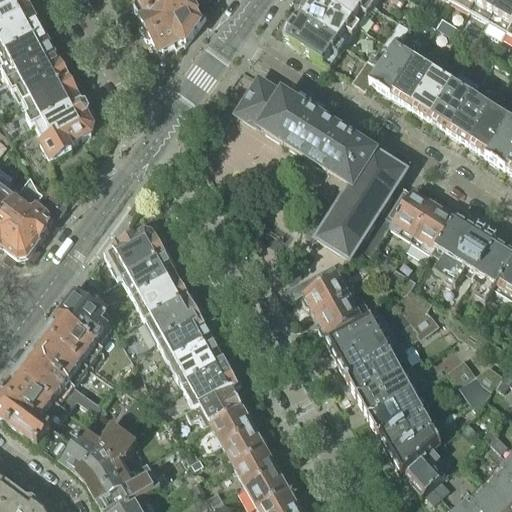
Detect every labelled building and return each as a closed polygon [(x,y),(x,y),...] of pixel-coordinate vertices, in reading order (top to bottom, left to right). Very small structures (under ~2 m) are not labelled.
[(0,35),(31,18),(26,9),(28,5),(25,0),(12,0),(0,6),(0,35)] [(133,16),(140,29),(187,3),(185,0),(136,0),(138,2),(134,4),(137,9),(135,10),(133,16)] [(203,0),(215,9),(216,10),(223,0),(203,0)] [(311,0),(312,4),(359,33),(373,12),(353,0),(311,0)] [(353,0),(373,12),(382,0),(353,0)] [(398,0),(391,0),(389,3),(401,11),(405,5),(398,0)] [(455,0),(451,7),(470,18),(480,0),(455,0)] [(480,0),(470,18),(489,29),(505,0),(480,0)] [(511,0),(505,0),(489,29),(484,38),(502,48),(507,39),(511,29),(511,0)] [(187,3),(140,29),(139,30),(138,33),(145,46),(149,47),(151,46),(157,58),(163,59),(173,53),(175,57),(175,58),(176,58),(176,57),(184,53),(206,24),(203,22),(198,18),(196,19),(187,3)] [(338,49),(345,53),(359,33),(312,4),(307,10),(301,11),(296,17),(297,23),(338,49)] [(0,64),(44,41),(42,38),(44,35),(40,28),(36,28),(31,18),(0,35),(0,64)] [(428,27),(434,30),(438,24),(432,20),(428,27)] [(338,49),(297,23),(298,24),(294,31),(287,31),(286,31),(282,38),(283,44),(283,45),(329,75),(345,53),(338,49)] [(436,34),(454,45),(460,36),(442,25),(436,34)] [(385,49),(393,55),(397,49),(407,34),(398,28),(385,49)] [(0,78),(7,90),(55,64),(50,53),(52,50),(48,42),(44,42),(44,41),(0,64),(0,69),(4,76),(0,78)] [(390,105),(390,104),(413,67),(403,60),(406,55),(397,49),(393,55),(382,71),(379,75),(369,91),(390,105)] [(491,67),(509,78),(511,73),(511,70),(495,60),(491,67)] [(7,90),(19,111),(22,109),(23,111),(68,87),(66,84),(68,80),(64,73),(60,73),(55,64),(7,90)] [(379,75),(382,71),(373,65),(370,69),(379,75)] [(364,97),(369,91),(379,75),(370,69),(366,67),(351,89),(364,97)] [(390,104),(409,115),(436,74),(426,67),(423,72),(413,67),(390,104)] [(409,115),(428,127),(455,86),(436,74),(409,115)] [(428,127),(447,140),(474,98),(455,86),(428,127)] [(31,134),(33,133),(79,108),(74,99),(76,96),(72,88),(68,88),(68,87),(23,111),(28,121),(25,123),(31,134)] [(385,201),(392,205),(400,194),(407,182),(272,96),(259,87),(236,121),(247,128),(338,186),(333,195),(333,198),(343,205),(314,249),(342,267),(385,201)] [(447,140),(467,152),(493,110),(474,98),(447,140)] [(79,108),(33,133),(41,148),(40,148),(50,168),(71,157),(69,152),(90,140),(92,133),(87,121),(88,118),(84,110),(80,110),(79,108)] [(467,152),(485,164),(511,122),(493,110),(467,152)] [(504,177),(505,176),(511,164),(511,122),(485,164),(484,165),(504,177)] [(0,225),(19,203),(6,193),(13,184),(0,174),(0,225)] [(45,201),(35,195),(30,186),(19,203),(0,225),(0,227),(34,254),(38,249),(39,249),(51,233),(50,232),(52,229),(47,219),(38,213),(36,210),(40,208),(45,201)] [(53,190),(46,199),(66,214),(72,205),(53,190)] [(376,254),(388,235),(410,201),(400,194),(392,205),(389,210),(381,222),(359,256),(371,262),(376,254)] [(388,235),(411,249),(436,209),(424,201),(422,204),(412,198),(410,201),(388,235)] [(66,214),(46,199),(45,201),(40,208),(52,217),(59,222),(66,214)] [(431,262),(435,257),(454,225),(444,219),(447,215),(436,209),(411,249),(431,262)] [(433,279),(444,286),(474,238),(464,231),(463,229),(459,226),(456,226),(454,225),(435,257),(444,262),(433,279)] [(0,227),(0,253),(2,255),(3,255),(8,258),(7,259),(8,259),(18,267),(27,265),(34,255),(35,254),(34,254),(0,227)] [(465,275),(475,281),(495,250),(492,248),(491,245),(486,243),(483,243),(474,238),(444,286),(455,292),(465,275)] [(117,289),(122,286),(169,260),(161,245),(155,248),(151,241),(145,239),(122,252),(121,249),(118,249),(112,252),(104,264),(117,289)] [(485,311),(493,297),(511,267),(511,260),(504,256),(504,253),(499,251),(496,251),(495,250),(475,281),(484,287),(473,304),(485,311)] [(376,254),(371,262),(382,269),(383,270),(389,262),(376,254)] [(122,286),(134,308),(175,285),(172,278),(177,275),(169,260),(122,286)] [(387,272),(390,279),(394,273),(387,267),(385,270),(387,272)] [(503,298),(511,303),(511,267),(493,297),(501,302),(503,298)] [(333,272),(324,277),(289,296),(294,305),(302,300),(337,281),(333,272)] [(376,278),(380,286),(391,280),(390,279),(387,272),(376,278)] [(391,280),(380,286),(384,294),(395,288),(391,280)] [(310,314),(315,323),(353,302),(347,289),(343,292),(337,281),(302,300),(304,303),(303,303),(302,307),(305,313),(309,314),(310,314)] [(134,308),(146,331),(193,304),(185,290),(179,293),(175,285),(134,308)] [(87,287),(59,323),(98,352),(112,333),(112,332),(106,323),(87,287)] [(406,292),(399,296),(403,303),(407,301),(410,297),(406,292)] [(398,313),(410,330),(418,340),(420,343),(422,346),(439,333),(427,318),(431,311),(432,310),(410,297),(407,301),(403,303),(394,308),(398,313)] [(326,343),(327,345),(370,321),(363,307),(358,309),(353,302),(315,323),(320,332),(319,332),(318,336),(322,342),(325,343),(326,343)] [(146,331),(158,351),(199,328),(195,321),(201,318),(193,304),(146,331)] [(324,347),(337,369),(353,360),(357,368),(363,364),(367,370),(398,353),(378,317),(370,321),(327,345),(324,347)] [(106,323),(112,332),(119,328),(114,319),(106,323)] [(462,330),(471,335),(475,328),(466,322),(462,330)] [(59,323),(44,344),(87,375),(102,355),(98,352),(59,323)] [(158,351),(170,374),(217,348),(209,333),(203,336),(199,328),(158,351)] [(411,349),(420,343),(418,340),(410,330),(404,334),(402,336),(411,349)] [(482,342),(476,351),(495,363),(501,354),(482,342)] [(44,344),(30,363),(74,393),(87,375),(44,344)] [(170,374),(182,395),(223,372),(219,365),(225,361),(217,348),(170,374)] [(337,369),(357,405),(401,380),(395,369),(404,364),(398,353),(367,370),(363,364),(357,368),(353,360),(337,369)] [(30,363),(17,382),(59,413),(68,419),(76,408),(97,423),(102,415),(74,393),(30,363)] [(446,380),(459,396),(475,384),(475,383),(463,367),(446,380)] [(182,395),(193,416),(232,396),(241,391),(233,376),(227,379),(223,372),(182,395)] [(475,383),(475,384),(481,391),(485,394),(491,398),(495,393),(494,393),(502,382),(488,372),(475,383)] [(368,425),(412,400),(423,395),(411,374),(401,380),(357,405),(368,425)] [(2,401),(33,423),(45,432),(49,426),(58,433),(68,419),(59,413),(17,382),(2,401)] [(475,384),(459,396),(476,420),(491,398),(485,394),(481,391),(475,384)] [(203,435),(210,431),(242,414),(241,413),(244,409),(241,403),(236,404),(232,396),(193,416),(185,420),(190,429),(198,425),(203,435)] [(368,425),(380,447),(396,438),(400,445),(406,442),(409,448),(432,436),(438,433),(435,429),(430,432),(412,400),(368,425)] [(0,426),(19,441),(33,423),(2,401),(0,404),(0,426)] [(76,483),(78,485),(88,471),(117,455),(125,443),(146,414),(133,406),(113,434),(101,451),(83,439),(80,443),(60,471),(76,483)] [(242,414),(210,431),(217,444),(209,449),(214,457),(222,453),(254,436),(249,427),(252,423),(248,416),(243,416),(242,414)] [(19,441),(60,471),(80,443),(65,431),(58,441),(45,432),(33,423),(19,441)] [(166,430),(171,438),(176,435),(172,427),(166,430)] [(222,453),(233,473),(265,455),(267,451),(263,444),(258,444),(254,436),(222,453)] [(402,485),(403,485),(433,459),(439,453),(444,459),(452,452),(447,446),(440,452),(435,442),(432,436),(409,448),(406,442),(400,445),(396,438),(380,447),(402,485)] [(483,444),(497,458),(504,452),(488,438),(483,444)] [(86,493),(91,502),(130,479),(123,468),(127,465),(137,452),(125,443),(117,455),(88,471),(78,485),(86,493)] [(233,473),(245,495),(277,477),(272,469),(275,465),(271,458),(266,458),(265,455),(233,473)] [(185,464),(189,471),(198,466),(194,459),(185,464)] [(433,459),(403,485),(420,506),(427,500),(433,508),(445,497),(439,489),(445,484),(444,484),(448,481),(437,469),(440,467),(433,459)] [(500,478),(484,495),(499,511),(511,511),(511,471),(505,466),(497,475),(500,478)] [(245,495),(255,511),(260,511),(288,496),(290,493),(286,485),(282,486),(277,477),(245,495)] [(130,479),(91,502),(96,511),(127,511),(137,507),(159,494),(153,483),(148,486),(147,484),(136,490),(130,479)] [(0,496),(0,511),(35,511),(34,511),(33,511),(29,509),(29,508),(28,507),(27,507),(26,507),(4,491),(0,496)] [(463,508),(458,511),(499,511),(484,495),(482,497),(466,511),(463,508)] [(260,511),(295,511),(296,511),(298,507),(294,500),(290,500),(288,497),(288,496),(260,511)] [(208,504),(212,511),(224,511),(217,499),(208,504)]
